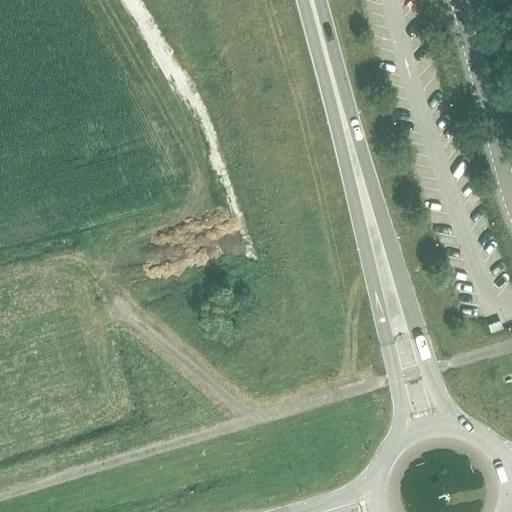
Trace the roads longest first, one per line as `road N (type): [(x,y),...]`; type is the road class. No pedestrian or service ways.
road 1 (primary): [(380,258),(311,0)]
road 2 (unclassified): [(511,200),(457,0)]
road 3 (primary): [(447,425),(419,335),(380,258)]
road 4 (primary): [(380,258),(402,437)]
